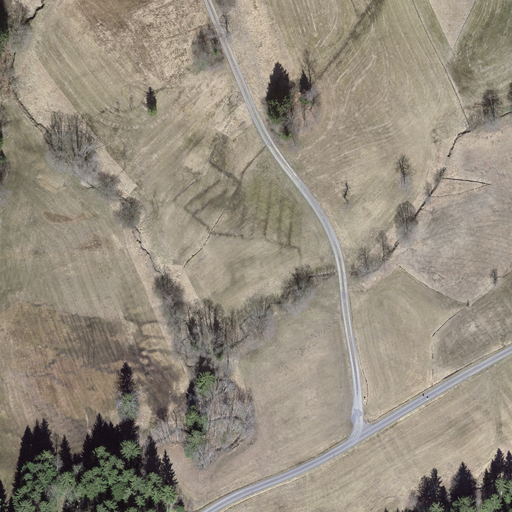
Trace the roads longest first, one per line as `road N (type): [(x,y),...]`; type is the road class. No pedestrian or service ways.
road 1 (track): [(362,438),(338,252),(313,202),(264,141),(209,0)]
road 2 (unclassified): [(213,511),(301,474),(511,352)]
